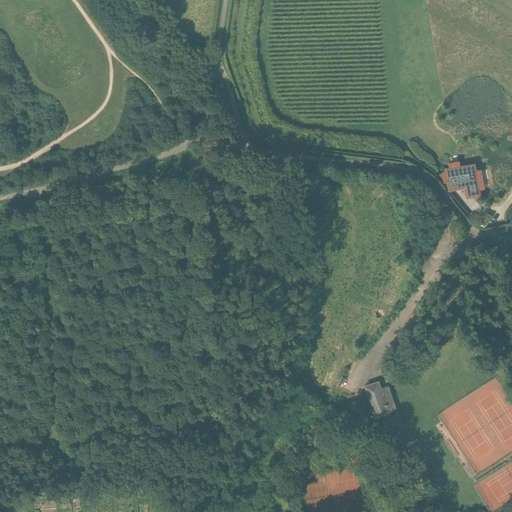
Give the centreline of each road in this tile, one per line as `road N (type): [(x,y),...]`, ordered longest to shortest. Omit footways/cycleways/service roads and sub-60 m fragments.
road 1 (unclassified): [(473,232),(426,178),(248,145),(216,61)]
road 2 (unclassified): [(0,197),(188,144),(216,61)]
road 3 (track): [(36,190),(54,442)]
